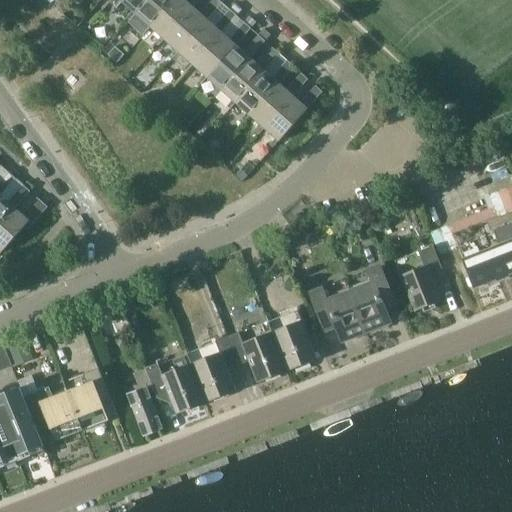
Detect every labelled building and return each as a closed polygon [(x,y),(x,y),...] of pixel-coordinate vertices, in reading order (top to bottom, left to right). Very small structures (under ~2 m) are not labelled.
[(137,13),(148,0),(122,0),(121,2),(135,15),(136,13),(137,13)] [(151,26),(174,0),(148,0),(137,13),(136,13),(135,15),(129,22),(143,35),(150,28),(149,27),(151,26)] [(164,41),(194,7),(200,0),(187,0),(186,1),(185,0),(174,0),(151,26),(149,27),(150,28),(164,41)] [(180,52),(208,20),(223,3),(218,0),(212,0),(201,13),(194,7),(164,41),(178,53),(180,51),(180,52)] [(194,64),(222,33),(237,16),(230,10),(215,26),(208,20),(180,52),(180,51),(178,53),(192,65),(194,64)] [(208,77),(237,45),(251,29),(244,22),(229,39),(222,33),(194,64),(192,65),(193,66),(206,78),(208,76),(208,77)] [(223,89),(251,58),(266,41),(259,35),(244,51),(237,45),(208,77),(208,76),(206,78),(207,79),(221,91),(222,89),(223,89)] [(118,62),(126,54),(116,46),(109,54),(118,62)] [(237,102),(265,71),(280,54),(273,48),(258,64),(251,58),(223,89),(222,89),(221,91),(235,104),(237,102)] [(251,115),(279,83),(294,67),(287,60),(272,77),(265,71),(237,102),(235,104),(249,116),(251,114),(251,115)] [(264,129),(294,96),(309,79),(301,73),(287,90),(279,83),(251,115),(251,114),(249,116),(264,129)] [(300,101),(294,96),(264,129),(278,142),(279,142),(308,109),(323,92),(315,85),(300,101)] [(243,181),(255,168),(249,162),(237,175),(243,181)] [(0,197),(2,195),(16,179),(13,176),(9,173),(0,183),(0,197)] [(0,225),(16,208),(30,192),(27,189),(23,185),(9,202),(6,200),(2,195),(0,197),(0,225)] [(488,209),(449,225),(453,235),(511,211),(511,185),(489,195),(489,196),(483,198),(488,209)] [(47,207),(45,205),(38,198),(23,215),(20,212),(16,208),(0,225),(0,253),(1,255),(26,227),(28,229),(29,230),(48,207),(47,207)] [(304,245),(328,235),(323,223),(299,233),(304,245)] [(499,244),(463,259),(475,288),(511,273),(511,223),(493,231),(499,244)] [(449,226),(431,233),(439,255),(457,248),(449,226)] [(395,262),(401,276),(400,276),(415,312),(443,300),(432,273),(442,268),(434,246),(419,252),(395,262)] [(380,270),(346,283),(345,283),(365,334),(389,324),(383,309),(393,305),(380,270)] [(365,334),(345,283),(310,297),(324,332),(335,327),(341,343),(365,334)] [(106,338),(118,333),(109,310),(97,314),(106,338)] [(298,311),(268,323),(287,373),(317,361),(298,311)] [(268,323),(226,339),(237,368),(247,364),(256,385),(287,373),(268,323)] [(226,339),(186,355),(205,404),(235,393),(227,371),(237,368),(226,339)] [(0,370),(12,366),(5,346),(0,348),(0,370)] [(174,417),(205,404),(186,355),(145,371),(156,399),(165,395),(174,417)] [(99,369),(63,382),(82,432),(110,421),(104,405),(112,402),(99,369)] [(38,391),(32,375),(18,381),(24,396),(38,391)] [(63,382),(50,388),(25,397),(38,431),(49,427),(55,442),(82,432),(63,382)] [(37,431),(38,431),(25,397),(24,398),(20,388),(20,389),(18,390),(0,396),(0,468),(7,466),(5,461),(15,457),(17,462),(32,456),(30,451),(42,446),(45,452),(46,452),(37,431)] [(143,437),(162,430),(146,390),(127,397),(143,437)]
